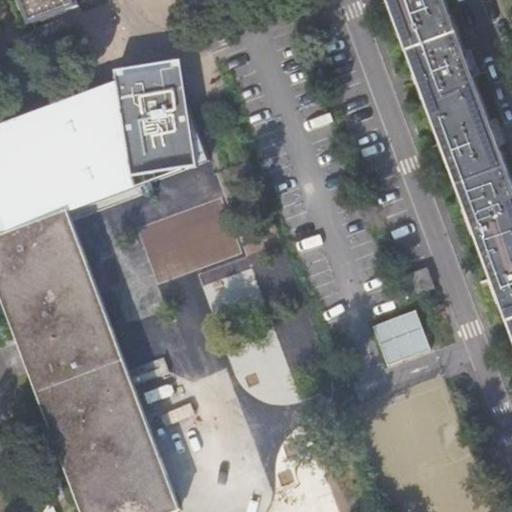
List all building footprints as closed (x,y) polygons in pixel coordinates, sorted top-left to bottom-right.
[(26,0),(36,26),(83,9),(79,0),(26,0)] [(396,0),(511,310),(511,171),(448,0),(396,0)] [(134,67),(0,116),(0,240),(215,161),(175,52),(134,67)] [(0,275),(85,511),(177,511),(67,216),(0,240),(0,275)] [(428,268),(410,274),(418,296),(436,289),(428,268)] [(431,350),(419,314),(377,329),(389,365),(431,350)]
